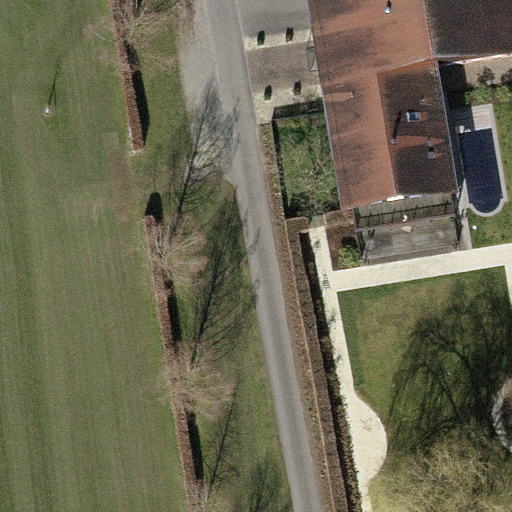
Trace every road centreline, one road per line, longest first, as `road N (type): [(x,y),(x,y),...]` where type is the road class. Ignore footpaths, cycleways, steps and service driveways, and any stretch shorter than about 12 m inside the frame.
road 1 (track): [(215,0),(301,511)]
road 2 (track): [(0,235),(248,193)]
